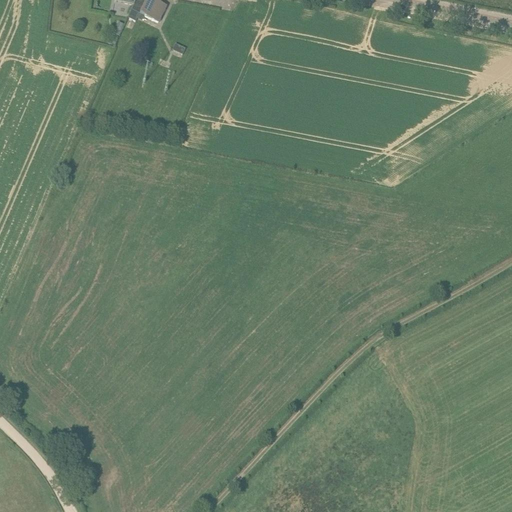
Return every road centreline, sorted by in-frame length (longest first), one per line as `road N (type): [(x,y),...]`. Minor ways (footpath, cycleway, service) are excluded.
road 1 (track): [(511,261),(362,349),(208,511)]
road 2 (tertiary): [(511,27),(372,0)]
